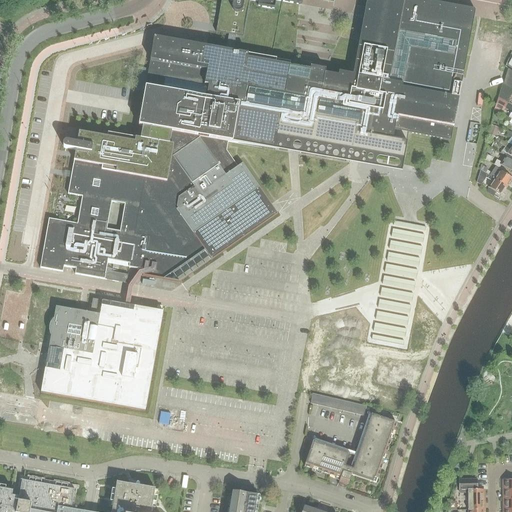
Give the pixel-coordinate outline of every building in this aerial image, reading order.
[(75,274),(104,280),(126,284),(128,275),(106,271),(108,260),(129,264),(129,268),(134,269),(140,270),(143,270),(142,276),(149,277),(156,279),(157,279),(163,280),(204,251),(211,261),(277,215),(276,213),(270,204),(259,188),(242,164),(238,167),(226,151),(228,142),(262,148),(275,150),(277,138),(387,158),(403,160),(407,142),(406,142),(408,133),(451,141),(453,127),(462,78),(472,26),(474,17),(475,10),(421,0),(366,0),(361,31),(359,38),(352,75),(338,73),(338,76),(324,74),(325,70),(310,67),(310,69),(305,68),(293,66),(294,62),(276,59),(269,58),(233,51),(226,50),(211,48),(208,47),(154,38),(146,82),(139,120),(138,126),(142,127),(140,139),(108,134),(107,138),(79,133),(77,144),(67,142),(65,142),(64,143),(63,144),(63,145),(63,147),(64,148),(65,149),(75,151),(75,153),(74,159),(73,165),(68,194),(82,197),(77,224),(63,222),(54,220),(49,219),(43,252),(40,268),(63,272),(64,267),(76,269),(75,274)] [(226,50),(233,51),(235,36),(242,37),(244,26),(249,0),(259,2),(258,7),(274,9),(275,0),(282,2),(298,4),(299,4),(300,4),(301,4),(301,3),(302,3),(302,2),(302,1),(302,0),(301,0),(219,0),(223,1),(219,27),(221,28),(221,30),(220,32),(215,31),(215,32),(228,35),(226,50)] [(507,103),(511,94),(511,89),(504,84),(502,84),(498,98),(507,103)] [(498,98),(494,109),(502,113),(507,103),(498,98)] [(487,135),(496,138),(500,128),(491,125),(487,135)] [(387,158),(277,138),(275,150),(401,173),(403,160),(387,158)] [(501,140),(499,144),(507,147),(509,149),(506,154),(511,157),(511,144),(510,144),(507,143),(501,140)] [(487,155),(483,153),(481,159),(482,160),(489,163),(492,158),(487,155)] [(511,159),(505,156),(502,163),(496,160),(494,166),(499,168),(500,166),(511,171),(511,159)] [(485,173),(488,170),(481,165),(480,170),(481,171),(485,174),(485,173)] [(511,179),(508,176),(495,168),(491,173),(489,176),(506,188),(511,179)] [(491,184),(488,188),(494,192),(496,193),(501,196),(506,188),(489,176),(485,174),(481,171),(480,170),(476,183),(481,186),(486,178),(487,179),(492,182),(491,184)] [(418,215),(442,195),(430,182),(407,202),(418,215)] [(488,188),(486,191),(493,196),(496,193),(494,192),(488,188)] [(142,276),(143,270),(140,270),(130,284),(128,287),(128,288),(127,294),(126,296),(126,298),(125,301),(125,303),(125,305),(129,306),(130,304),(130,302),(130,299),(131,297),(131,295),(132,289),(141,276),(142,276)] [(77,311),(56,307),(54,319),(53,319),(52,320),(51,321),(50,322),(50,324),(49,325),(49,326),(49,327),(49,328),(49,330),(49,331),(49,332),(49,334),(50,335),(50,336),(51,336),(47,355),(46,362),(45,369),(40,393),(145,412),(163,312),(129,306),(125,305),(122,305),(93,299),(90,313),(85,312),(77,311)] [(379,382),(409,389),(414,368),(386,361),(385,366),(394,368),(390,381),(380,379),(379,382)] [(313,394),(311,403),(324,407),(326,397),(313,394)] [(326,397),(324,407),(337,410),(340,400),(326,397)] [(340,400),(337,410),(350,413),(353,403),(340,400)] [(353,403),(350,413),(364,416),(366,406),(353,403)] [(315,440),(313,439),(313,440),(312,442),(304,467),(340,479),(338,483),(340,485),(345,487),(347,486),(351,476),(375,484),(396,423),(371,415),(370,414),(369,414),(368,415),(355,453),(315,440)] [(74,489),(21,480),(18,497),(15,497),(12,496),(12,491),(0,488),(0,511),(70,511),(71,509),(74,489)] [(460,480),(460,491),(469,491),(469,510),(485,510),(484,499),(483,490),(477,490),(477,480),(460,480)] [(511,490),(511,480),(508,480),(503,480),(503,491),(511,490)] [(116,483),(111,511),(85,511),(71,509),(70,511),(151,511),(155,489),(116,483)] [(511,490),(503,491),(503,500),(511,500),(511,490)] [(257,511),(258,504),(259,502),(259,499),(260,496),(257,496),(232,492),(231,500),(230,508),(229,511),(257,511)] [(511,500),(503,500),(503,510),(511,510),(511,500)]
